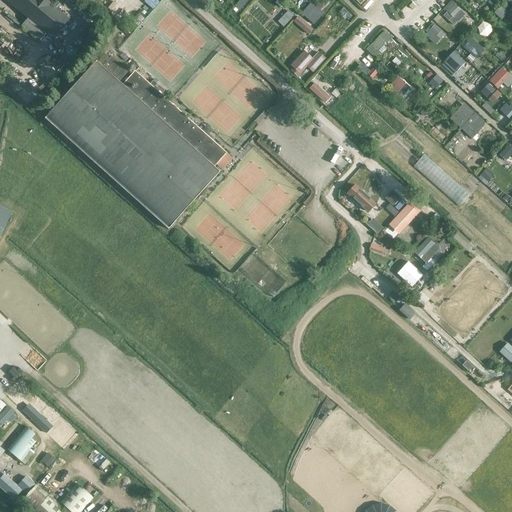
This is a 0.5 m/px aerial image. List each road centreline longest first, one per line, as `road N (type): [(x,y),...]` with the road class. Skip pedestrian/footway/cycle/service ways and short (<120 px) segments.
road 1 (unclassified): [(511,374),(488,376),(367,267),(367,233),(330,196),(360,166),(359,153),(189,0)]
road 2 (track): [(446,487),(301,366),(297,345),(316,308),(340,291),(367,292),(511,424)]
road 3 (unclassified): [(0,352),(187,511)]
road 4 (residential): [(511,138),(388,25),(384,0)]
road 5 (unknown): [(293,93),(274,126),(302,159),(327,166),(347,142)]
